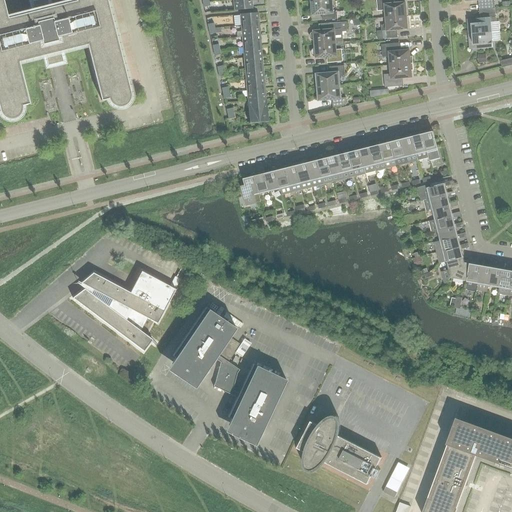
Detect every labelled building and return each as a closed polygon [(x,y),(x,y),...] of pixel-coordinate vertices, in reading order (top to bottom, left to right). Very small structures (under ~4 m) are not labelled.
[(36,11),(8,18),(2,0),(0,0),(0,112),(0,113),(1,114),(1,115),(2,116),(3,117),(4,117),(5,118),(7,119),(8,119),(9,119),(10,119),(12,119),(13,119),(14,119),(15,118),(16,118),(18,117),(19,116),(19,115),(20,114),(21,113),(22,112),(22,111),(22,110),(22,108),(22,107),(22,106),(29,104),(19,62),(47,55),(46,55),(49,54),(51,61),(54,60),(58,59),(56,52),(59,52),(87,45),(101,101),(108,99),(108,100),(109,101),(110,102),(110,103),(111,104),(112,105),(114,106),(115,106),(116,107),(117,107),(119,107),(120,107),(121,107),(122,106),(124,106),(125,105),(126,105),(127,104),(128,103),(128,102),(129,101),(130,100),(130,99),(130,97),(131,96),(131,95),(131,94),(130,93),(112,22),(109,23),(106,10),(109,10),(106,0),(75,0),(76,1),(48,8),(48,9),(45,9),(44,2),(36,4),(38,11),(36,12),(36,11)] [(252,8),(251,0),(233,0),(234,10),(252,8)] [(333,13),(331,0),(311,2),(312,15),(324,14),(325,20),(337,19),(337,13),(333,13)] [(386,18),(406,16),(405,3),(395,4),(394,0),(376,0),(377,11),(385,11),(386,18)] [(478,1),(479,10),(495,8),(493,0),(470,0),(471,2),(478,1)] [(480,19),(472,19),(473,24),(471,24),(472,34),(491,33),(491,23),(496,22),(495,8),(479,10),(480,19)] [(240,15),(241,26),(259,24),(258,13),(240,15)] [(407,29),(406,16),(386,18),(387,25),(381,26),(382,31),(377,32),(378,40),(390,39),(389,31),(407,29)] [(315,41),(315,45),(335,43),(334,35),(342,34),(341,23),(323,24),(324,31),(314,32),(313,32),(312,32),(311,33),(310,34),(310,35),(310,36),(310,37),(310,38),(310,39),(311,40),(312,41),(313,41),(314,41),(315,41)] [(259,24),(241,26),(242,37),(260,35),(259,24)] [(491,33),(472,34),(473,45),(475,45),(475,49),(493,48),(491,33)] [(242,37),(243,48),(261,46),(260,35),(242,37)] [(336,50),(335,43),(315,45),(315,48),(314,48),(314,49),(313,49),(312,50),(311,51),(311,52),(311,53),(311,54),(311,55),(312,55),(312,56),(313,57),(314,57),(315,58),(316,58),(327,57),(327,63),(342,62),(341,50),(336,50)] [(390,66),(413,64),(412,57),(410,57),(409,50),(396,52),(396,44),(381,45),(382,58),(389,57),(390,66)] [(261,46),(243,48),(244,58),(262,57),(261,46)] [(477,56),(478,64),(486,63),(485,55),(477,56)] [(244,58),(245,69),(263,68),(262,57),(244,58)] [(511,58),(500,61),(502,68),(511,65),(511,58)] [(414,71),(413,64),(390,66),(391,74),(384,75),(385,88),(399,87),(399,79),(412,77),(411,71),(414,71)] [(317,77),(318,88),(339,86),(339,77),(345,76),(344,66),(329,67),(330,73),(319,74),(317,77)] [(263,68),(245,69),(246,80),(264,78),(263,68)] [(246,80),(247,91),(265,89),(264,78),(246,80)] [(341,98),(339,86),(318,88),(319,98),(321,101),(332,100),(333,108),(346,105),(346,98),(341,98)] [(265,89),(247,91),(248,102),(265,100),(265,89)] [(248,102),(248,113),(266,111),(265,100),(248,102)] [(266,111),(248,113),(249,123),(267,122),(266,111)] [(433,132),(422,134),(429,161),(440,159),(433,132)] [(429,161),(422,134),(412,137),(416,154),(415,154),(417,160),(427,158),(428,161),(429,161)] [(412,137),(401,140),(406,157),(407,164),(417,161),(417,160),(415,154),(416,154),(412,137)] [(401,140),(391,142),(395,159),(406,157),(401,140)] [(391,142),(380,145),(386,169),(397,166),(395,159),(391,142)] [(386,169),(380,145),(370,147),(376,171),(386,169)] [(370,147),(359,150),(365,174),(376,171),(370,147)] [(365,174),(359,150),(349,153),(355,177),(365,174)] [(349,153),(338,155),(344,179),(355,177),(349,153)] [(344,179),(338,155),(328,158),(332,175),(334,182),(344,179)] [(328,158),(317,161),(322,178),(332,175),(328,158)] [(322,178),(317,161),(307,163),(307,165),(313,187),(323,185),(322,178)] [(307,163),(296,166),(302,190),(313,187),(307,165),(307,163)] [(302,190),(296,166),(286,169),(292,193),(302,190)] [(281,195),(292,193),(286,169),(275,171),(280,188),(281,195)] [(275,171),(265,174),(269,191),(280,188),(275,171)] [(269,191),(265,174),(254,176),(259,194),(269,191)] [(259,194),(254,176),(244,179),(248,195),(244,196),(245,199),(244,199),(245,200),(246,205),(246,206),(247,206),(247,205),(255,203),(255,204),(261,202),(259,194)] [(423,199),(447,193),(446,187),(453,185),(452,181),(444,183),(444,184),(430,187),(430,185),(419,187),(422,199),(423,199)] [(433,208),(450,204),(448,197),(456,195),(455,191),(447,193),(423,199),(426,210),(433,208)] [(435,218),(452,214),(451,208),(458,206),(457,202),(450,204),(433,208),(435,218)] [(438,229),(455,224),(453,218),(461,216),(460,212),(452,214),(435,218),(428,220),(431,231),(438,229)] [(441,239),(458,235),(456,228),(464,227),(463,223),(455,224),(438,229),(441,239)] [(436,251),(460,245),(459,239),(466,237),(465,233),(458,235),(441,239),(434,241),(436,251)] [(446,260),(463,256),(461,249),(469,248),(468,243),(460,245),(436,251),(439,262),(446,260)] [(450,278),(465,263),(463,256),(446,260),(450,278)] [(164,267),(175,272),(179,263),(168,258),(164,267)] [(480,258),(478,265),(472,264),(469,281),(467,290),(478,292),(482,266),(484,258),(480,258)] [(490,259),(489,267),(482,266),(478,292),(489,294),(490,285),(493,268),(494,260),(490,259)] [(493,268),(490,285),(501,287),(504,270),(505,262),(501,261),(500,269),(493,268)] [(465,263),(450,278),(469,281),(472,264),(465,263)] [(511,263),(510,271),(504,270),(501,287),(499,294),(510,296),(511,284),(511,263)] [(81,283),(86,286),(88,287),(86,290),(84,289),(72,298),(143,352),(152,340),(138,329),(145,317),(157,324),(175,290),(141,272),(130,293),(93,273),(81,283)] [(175,288),(180,280),(175,277),(170,286),(175,288)] [(456,299),(455,299),(454,306),(454,307),(460,309),(462,298),(458,297),(456,299)] [(229,338),(236,328),(205,308),(172,356),(175,358),(167,370),(195,389),(217,355),(229,338)] [(232,339),(220,356),(228,362),(240,345),(232,339)] [(218,355),(216,359),(221,363),(215,383),(214,387),(237,398),(239,393),(233,391),(237,373),(239,370),(228,362),(220,356),(218,355)] [(255,446),(261,433),(286,380),(253,364),(239,393),(237,398),(228,417),(231,419),(225,432),(255,446)] [(324,465),(325,463),(368,484),(382,458),(339,436),(340,434),(340,432),(340,431),(341,429),(341,427),(341,425),(340,423),(340,421),(339,420),(339,419),(338,417),(336,416),(335,416),(333,416),(332,416),(330,416),(329,417),(327,418),(325,419),(324,420),(322,421),(320,424),(319,425),(311,422),(297,448),(305,452),(305,453),(304,455),(304,457),(304,459),(304,461),(304,463),(304,466),(304,467),(305,468),(305,470),(306,471),(308,472),(309,472),(311,472),(312,472),(314,472),(315,471),(317,470),(319,469),(320,468),(322,467),(324,465)] [(511,438),(457,419),(457,418),(447,444),(448,445),(438,470),(439,471),(437,477),(436,477),(422,511),(456,511),(464,491),(463,491),(465,486),(466,486),(467,486),(468,485),(468,484),(468,483),(467,483),(467,482),(467,481),(468,481),(477,455),(511,467),(511,438)] [(395,498),(398,492),(386,486),(383,492),(395,498)] [(400,503),(396,511),(409,511),(411,507),(400,503)]
